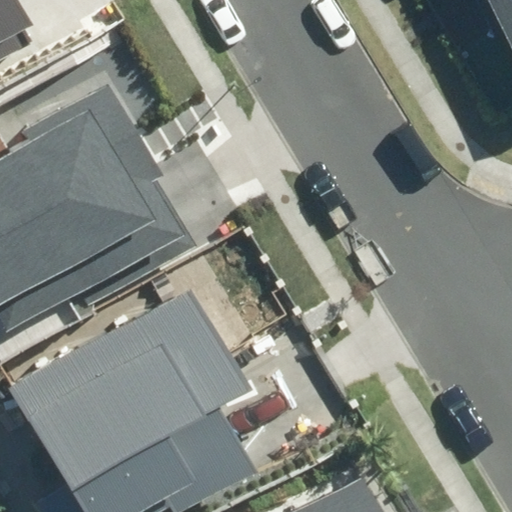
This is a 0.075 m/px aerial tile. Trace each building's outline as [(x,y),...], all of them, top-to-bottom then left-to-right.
[(0,0),(0,50),(31,32),(11,0),(0,0)] [(511,0),(491,0),(511,44),(511,0)] [(0,135),(0,307),(9,322),(192,211),(106,71),(0,135)] [(183,275),(11,379),(69,475),(37,495),(47,511),(142,511),(197,479),(204,490),(274,448),(232,381),(244,374),(183,275)] [(389,511),(359,461),(274,511),(389,511)]
